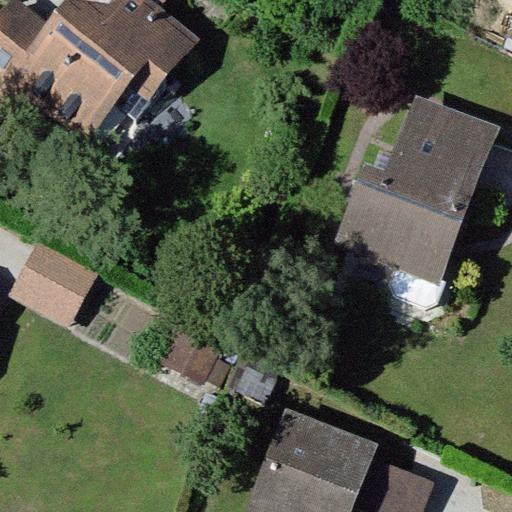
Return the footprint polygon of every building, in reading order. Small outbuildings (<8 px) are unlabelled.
[(158,0),(78,0),(56,30),(14,0),(7,0),(0,10),(0,111),(85,173),(182,40),(147,15),(158,0)] [(502,138),(416,104),(385,181),(363,172),(332,247),(440,290),(502,138)] [(41,257),(13,309),(70,339),(97,287),(41,257)] [(0,319),(22,286),(0,271),(0,319)] [(388,425),(276,382),(226,511),(423,511),(433,487),(372,464),(388,425)]
